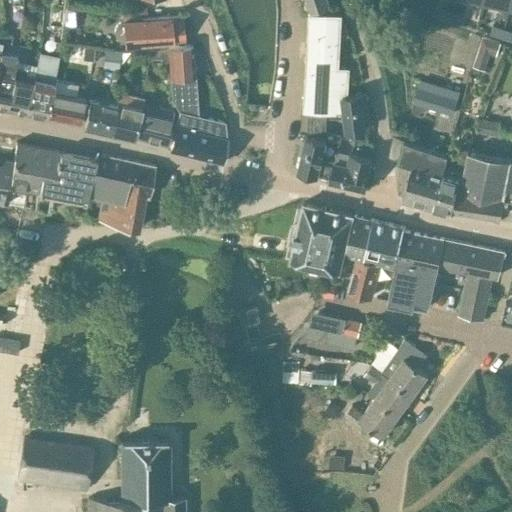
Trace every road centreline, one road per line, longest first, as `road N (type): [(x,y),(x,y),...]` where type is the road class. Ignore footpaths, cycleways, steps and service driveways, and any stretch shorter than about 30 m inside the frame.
road 1 (residential): [(239,174),(0,120)]
road 2 (residential): [(387,511),(399,458),(483,337),(511,343)]
road 3 (unclassified): [(345,0),(377,90),(384,207)]
road 4 (residential): [(234,136),(193,0)]
road 5 (residential): [(281,139),(290,58),(286,0)]
road 6 (residential): [(511,236),(384,207)]
